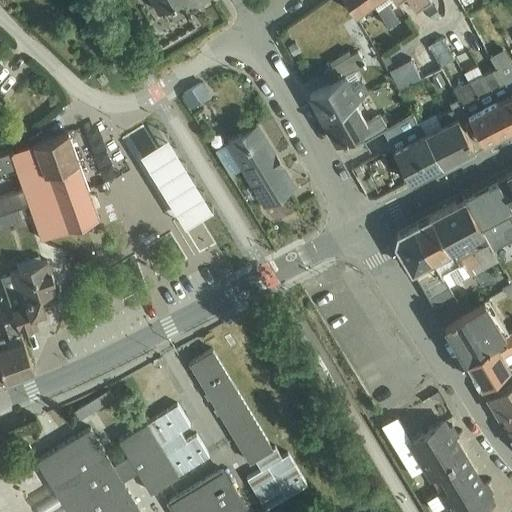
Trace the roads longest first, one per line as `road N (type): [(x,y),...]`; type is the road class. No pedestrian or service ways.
road 1 (tertiary): [(359,231),(102,363),(0,405)]
road 2 (unclassified): [(251,31),(153,95),(113,107),(77,91),(0,19)]
road 3 (tertiary): [(511,464),(359,231)]
road 4 (residential): [(359,231),(251,31)]
road 5 (residential): [(511,152),(359,231)]
